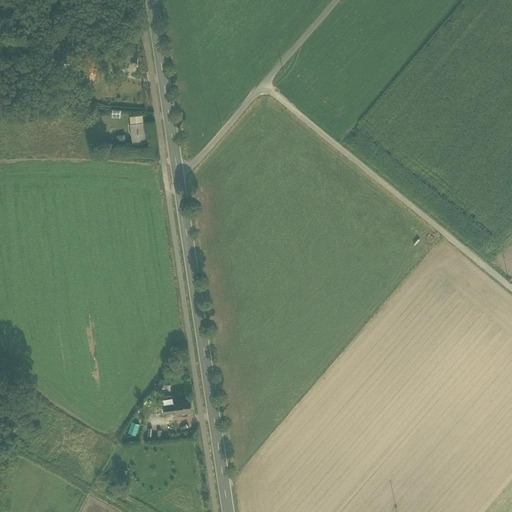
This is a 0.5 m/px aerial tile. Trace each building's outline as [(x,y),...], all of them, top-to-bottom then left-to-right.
[(76,69),(96,72),(97,68),(94,68),(95,57),(79,54),(80,51),(57,48),(55,60),(77,63),(76,69)] [(119,61),(137,62),(137,50),(119,49),(119,61)] [(112,117),(120,117),(120,110),(113,109),(112,117)] [(130,124),(132,145),(146,143),(143,123),(130,124)] [(176,411),(176,414),(192,411),(190,398),(174,400),(175,406),(176,411)]
